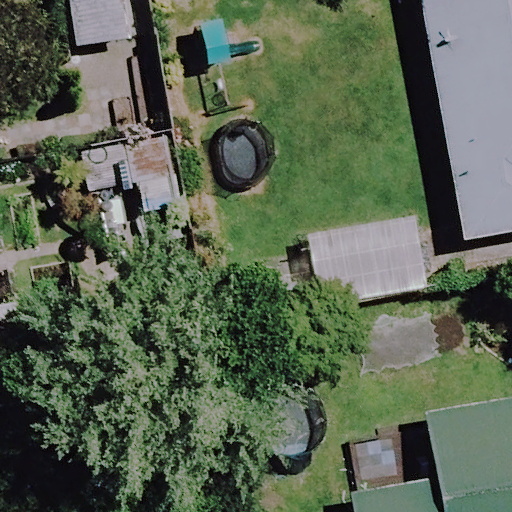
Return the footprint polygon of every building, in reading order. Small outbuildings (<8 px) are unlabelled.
[(132,0),(59,0),(68,56),(140,45),(132,0)] [(511,0),(414,0),(458,248),(511,238),(511,0)] [(407,230),(294,240),(300,314),(414,304),(407,230)] [(0,370),(19,366),(8,314),(0,315),(0,370)] [(511,511),(511,411),(429,427),(441,493),(350,510),(350,511),(511,511)]
